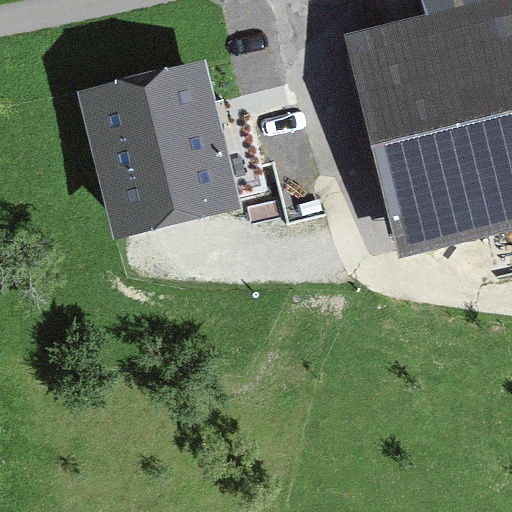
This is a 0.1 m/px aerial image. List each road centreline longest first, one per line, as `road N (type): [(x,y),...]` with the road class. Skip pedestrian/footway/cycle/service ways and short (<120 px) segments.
road 1 (track): [(511,306),(412,296),(367,244),(311,0)]
road 2 (track): [(0,37),(207,0)]
